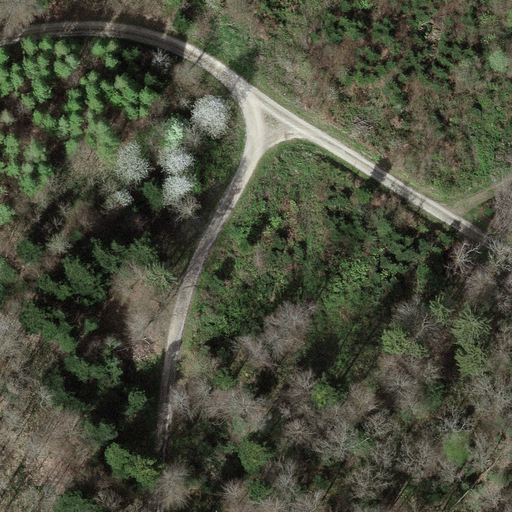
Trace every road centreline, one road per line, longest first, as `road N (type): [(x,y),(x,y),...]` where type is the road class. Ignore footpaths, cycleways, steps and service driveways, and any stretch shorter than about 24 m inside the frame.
road 1 (track): [(511,251),(190,48),(133,29),(0,39)]
road 2 (track): [(275,105),(205,239),(186,300),(153,511)]
